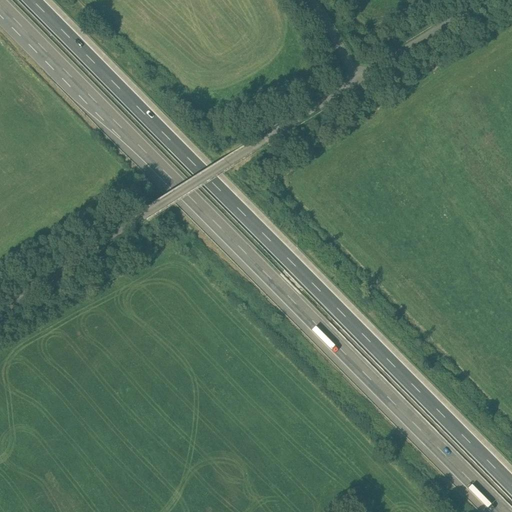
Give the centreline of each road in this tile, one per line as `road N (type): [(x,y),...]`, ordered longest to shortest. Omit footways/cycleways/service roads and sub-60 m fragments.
road 1 (motorway): [(0,6),(496,511)]
road 2 (motorway): [(511,490),(30,0)]
road 3 (unclassified): [(77,257),(359,79)]
road 4 (unclassified): [(359,79),(494,0)]
